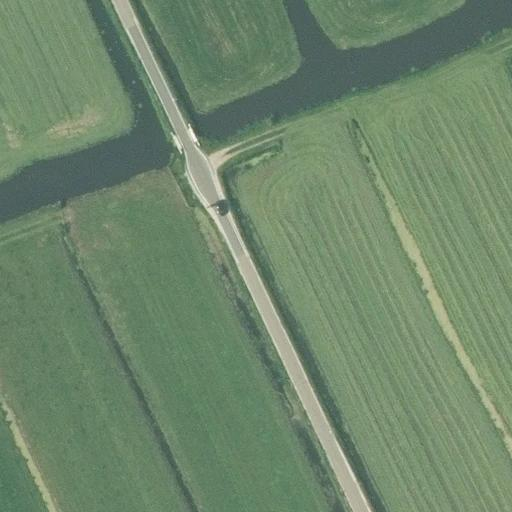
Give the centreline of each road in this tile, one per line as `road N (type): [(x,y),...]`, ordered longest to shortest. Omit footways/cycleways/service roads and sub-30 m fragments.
road 1 (unclassified): [(363,511),(118,0)]
road 2 (track): [(198,170),(511,38)]
